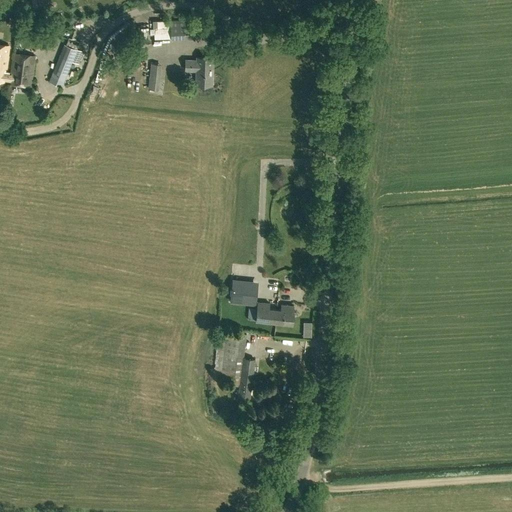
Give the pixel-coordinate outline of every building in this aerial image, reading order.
[(57,17),(57,25),(65,24),(65,16),(57,17)] [(171,28),(171,39),(197,39),(197,20),(152,21),(152,29),(159,29),(159,31),(163,31),(163,29),(171,28)] [(55,31),(44,34),(47,44),(59,40),(55,31)] [(4,78),(9,79),(11,70),(5,69),(8,46),(0,44),(0,81),(3,82),(4,78)] [(60,57),(52,76),(63,80),(71,62),(60,57)] [(196,71),(195,84),(211,85),(212,58),(196,57),(196,60),(185,59),(185,70),(196,71)] [(11,70),(9,79),(9,83),(30,86),(33,62),(12,59),(11,70)] [(159,82),(160,74),(152,73),(151,81),(159,82)] [(255,304),(256,292),(232,289),(231,301),(255,304)] [(275,322),(276,309),(268,308),(269,305),(260,304),(259,320),(275,322)] [(280,309),(276,309),(275,322),(292,324),(293,311),(293,306),(281,304),(280,309)] [(255,359),(243,357),(246,334),(227,331),(221,379),(240,382),(238,396),(250,397),(255,359)]
